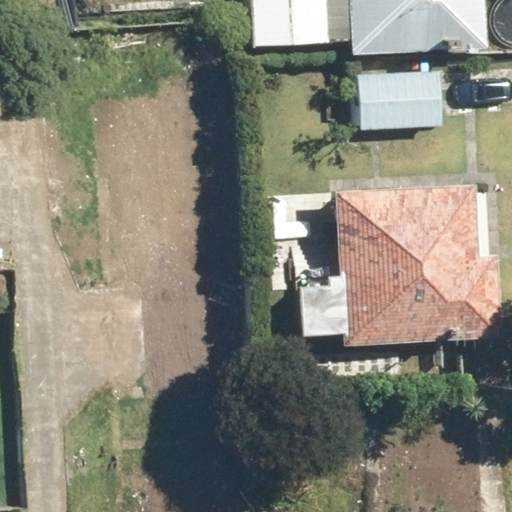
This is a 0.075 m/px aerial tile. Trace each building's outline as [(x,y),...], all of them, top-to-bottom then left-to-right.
[(96,0),(97,18),(190,19),(190,0),(96,0)] [(238,0),(240,39),(318,36),(316,0),(238,0)] [(341,0),(343,61),(481,57),(479,0),(341,0)] [(380,157),(433,154),(429,63),(346,67),(349,125),(379,124),(380,157)] [(235,80),(129,81),(130,192),(120,192),(121,293),(146,293),(146,380),(238,379),(235,80)] [(331,341),(491,332),(482,178),(322,187),(328,279),(286,282),(289,328),(330,325),(331,341)] [(510,511),(507,409),(381,412),(383,511),(510,511)] [(246,511),(247,441),(135,440),(133,511),(246,511)]
